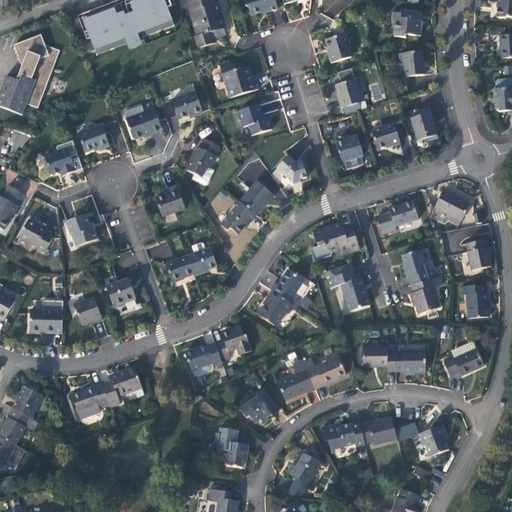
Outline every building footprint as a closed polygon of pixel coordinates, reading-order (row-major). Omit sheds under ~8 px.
[(90,39),(95,51),(126,39),(127,44),(130,50),(142,45),(140,39),(138,35),(173,21),(168,8),(172,6),(169,0),(138,0),(126,5),(128,11),(117,15),(115,9),(84,21),(90,39)] [(200,52),(213,48),(210,37),(225,33),(227,32),(216,0),(190,0),(187,1),(199,40),(196,41),(200,52)] [(278,9),(275,0),(244,0),(246,7),(249,8),(252,16),(269,11),(269,12),(278,9)] [(511,0),(500,0),(501,2),(499,2),(498,18),(506,18),(508,17),(511,17),(511,0)] [(421,26),(423,13),(401,10),(400,14),(393,13),(392,22),(394,24),(394,27),(396,29),(395,37),(407,38),(407,35),(421,37),(422,26),(421,26)] [(173,21),(138,35),(140,39),(175,26),(173,21)] [(210,37),(213,48),(218,47),(216,43),(227,39),(225,33),(210,37)] [(347,34),(326,41),(330,54),(329,55),(332,64),(351,58),(350,51),(351,49),(347,34)] [(13,45),(22,66),(26,65),(20,82),(17,81),(7,77),(0,94),(0,106),(22,116),(26,105),(37,109),(59,52),(45,46),(40,35),(18,43),(13,45)] [(511,35),(501,36),(502,59),(511,58),(511,35)] [(126,39),(95,51),(97,56),(127,44),(126,39)] [(421,53),(398,55),(399,65),(404,69),(405,78),(423,76),(421,53)] [(232,62),(222,64),(233,98),(261,89),(258,79),(256,80),(251,66),(241,69),(232,62)] [(26,65),(22,66),(17,81),(20,82),(26,65)] [(355,79),(335,85),(339,100),(338,100),(341,109),(365,102),(362,93),(359,93),(355,79)] [(508,115),(511,114),(511,79),(499,80),(497,83),(497,90),(494,90),(495,100),(497,100),(498,111),(500,112),(508,112),(508,115)] [(195,92),(171,101),(178,120),(188,116),(189,118),(202,113),(195,92)] [(144,113),(126,120),(133,139),(135,140),(161,130),(152,103),(142,107),(144,113)] [(257,104),(238,111),(243,128),(248,126),(251,137),(271,131),(268,119),(263,120),(257,104)] [(431,113),(412,119),(419,142),(437,136),(433,122),(434,122),(431,113)] [(395,124),(372,131),(377,150),(391,146),(391,147),(401,144),(395,124)] [(102,126),(79,135),(85,152),(99,147),(100,149),(109,145),(102,126)] [(24,147),(28,135),(14,130),(10,141),(24,147)] [(349,141),(337,144),(343,163),(364,157),(358,136),(349,138),(349,141)] [(195,151),(186,171),(202,178),(205,171),(209,169),(211,165),(212,165),(221,147),(219,144),(205,138),(200,149),(195,151)] [(24,147),(10,141),(9,142),(7,141),(3,151),(12,156),(17,145),(24,147)] [(52,177),(60,174),(66,172),(68,176),(76,173),(66,145),(57,148),(59,154),(46,158),(43,161),(46,169),(48,169),(51,176),(52,177)] [(289,157),(278,169),(294,185),(301,183),(301,181),(308,179),(303,162),(296,164),(289,157)] [(255,215),(256,216),(267,202),(267,203),(274,195),(257,182),(240,202),(255,215)] [(178,186),(168,189),(169,194),(165,196),(156,199),(163,218),(186,210),(178,186)] [(1,199),(0,198),(0,228),(3,231),(11,216),(12,217),(17,207),(16,207),(22,194),(8,187),(1,199)] [(471,203),(444,190),(435,208),(462,222),(471,203)] [(226,215),(233,198),(217,191),(210,208),(226,215)] [(390,213),(377,217),(383,234),(397,229),(396,227),(418,220),(413,201),(389,209),(390,213)] [(255,215),(240,202),(220,225),(228,232),(230,229),(238,235),(249,222),(250,222),(255,215)] [(86,216),(66,223),(71,236),(72,236),(77,248),(98,240),(94,231),(91,229),(86,216)] [(40,227),(29,221),(19,238),(36,247),(36,249),(45,254),(53,239),(52,235),(46,232),(49,228),(42,223),(40,227)] [(360,249),(352,225),(343,228),(342,223),(331,227),(332,228),(325,231),(324,229),(314,233),(318,248),(325,246),(326,249),(332,252),(338,250),(339,252),(349,249),(350,253),(360,249)] [(485,240),(466,244),(472,271),(491,267),(485,240)] [(193,274),(194,277),(204,273),(204,272),(217,267),(210,248),(187,257),(193,274)] [(409,278),(411,286),(440,277),(443,276),(440,267),(434,269),(431,261),(429,260),(424,261),(421,251),(402,256),(406,269),(404,270),(407,278),(409,278)] [(193,274),(187,257),(166,264),(173,283),(193,274)] [(331,278),(328,279),(331,288),(341,285),(350,312),(369,306),(361,278),(356,279),(354,272),(353,272),(351,264),(326,272),(328,277),(330,276),(331,278)] [(275,283),(270,290),(272,292),(289,303),(304,281),(288,270),(278,286),(275,283)] [(116,276),(105,281),(113,305),(118,307),(136,301),(129,280),(118,283),(116,276)] [(440,277),(411,286),(414,293),(410,295),(413,304),(415,303),(419,315),(440,308),(433,288),(443,284),(440,277)] [(0,284),(0,293),(6,297),(10,290),(0,284)] [(486,285),(463,287),(464,296),(466,295),(469,319),(489,317),(487,302),(490,302),(489,293),(486,293),(486,285)] [(287,314),(293,306),(289,303),(272,292),(267,299),(268,300),(259,316),(276,327),(285,312),(287,314)] [(6,297),(0,293),(0,320),(4,322),(15,302),(6,297)] [(94,298),(74,306),(82,327),(93,322),(94,323),(103,320),(94,298)] [(43,312),(31,312),(30,332),(46,333),(46,335),(62,336),(64,303),(43,302),(43,312)] [(224,340),(215,343),(222,362),(231,358),(228,352),(238,348),(240,355),(252,351),(246,335),(244,336),(241,327),(222,334),(224,340)] [(473,342),(451,352),(453,357),(455,360),(476,350),(473,342)] [(222,362),(215,343),(208,346),(207,345),(185,353),(191,371),(214,363),(215,365),(222,363),(222,362)] [(388,372),(396,372),(395,353),(396,351),(388,352),(388,348),(364,348),(364,367),(388,367),(388,372)] [(453,357),(444,361),(444,363),(450,376),(460,372),(462,376),(484,366),(477,350),(476,350),(455,360),(453,357)] [(395,353),(396,372),(404,371),(404,372),(415,372),(425,373),(425,351),(404,351),(404,353),(395,353)] [(307,370),(315,389),(347,375),(339,357),(315,368),(312,359),(303,363),(307,370)] [(102,384),(110,406),(111,408),(121,405),(119,397),(143,388),(136,366),(117,373),(118,375),(110,377),(110,380),(102,384)] [(307,393),(315,389),(307,370),(278,382),(286,401),(306,392),(307,393)] [(28,380),(13,408),(31,418),(33,419),(38,410),(37,409),(44,397),(36,392),(40,386),(28,380)] [(102,384),(102,383),(93,386),(93,387),(86,389),(87,390),(72,395),(80,420),(101,413),(98,407),(101,406),(101,408),(110,406),(102,384)] [(273,415),(280,410),(263,388),(255,394),(257,396),(240,410),(247,418),(249,417),(255,424),(260,420),(264,424),(269,420),(266,416),(270,413),(273,415)] [(31,418),(13,408),(8,416),(9,417),(0,432),(0,436),(17,446),(31,418)] [(368,422),(360,424),(365,444),(373,442),(374,445),(397,439),(395,431),(392,419),(381,421),(368,424),(368,422)] [(414,422),(395,428),(399,441),(418,435),(414,422)] [(365,444),(360,424),(351,427),(351,424),(332,429),(331,427),(322,429),(325,443),(328,442),(332,453),(345,450),(344,448),(355,445),(356,451),(366,448),(365,444)] [(448,450),(445,442),(442,435),(445,434),(442,426),(419,434),(424,446),(425,445),(430,457),(448,450)] [(238,431),(221,429),(221,434),(217,433),(215,444),(218,444),(218,450),(225,451),(225,458),(228,458),(227,466),(242,468),(243,460),(247,461),(249,446),(236,444),(238,431)] [(0,436),(0,469),(4,462),(7,461),(11,454),(13,454),(18,446),(17,446),(0,436)] [(320,463),(304,454),(296,468),(292,466),(287,473),(296,478),(307,485),(320,463)] [(416,466),(413,474),(425,478),(428,471),(416,466)] [(307,485),(296,478),(286,496),(300,497),(307,485)] [(232,493),(225,492),(211,490),(209,502),(218,503),(216,511),(237,511),(239,502),(231,500),(232,493)] [(419,495),(401,490),(398,497),(396,497),(391,511),(417,511),(420,504),(417,503),(419,495)] [(299,511),(292,503),(281,511),(299,511)]
